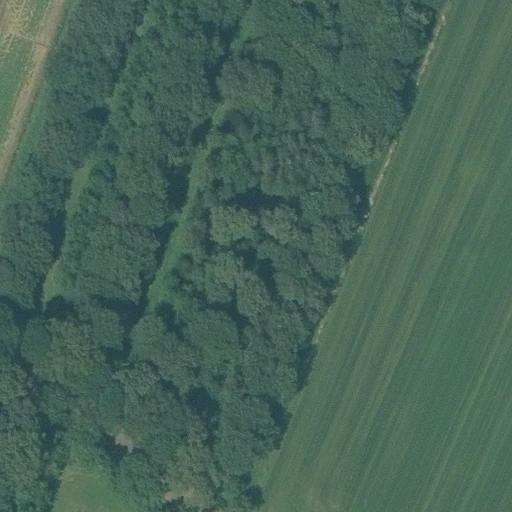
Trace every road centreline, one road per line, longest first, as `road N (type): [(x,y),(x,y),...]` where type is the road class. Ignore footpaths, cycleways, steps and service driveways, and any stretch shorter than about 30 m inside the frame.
road 1 (track): [(8,366),(139,0)]
road 2 (tertiary): [(191,511),(90,416),(0,364)]
